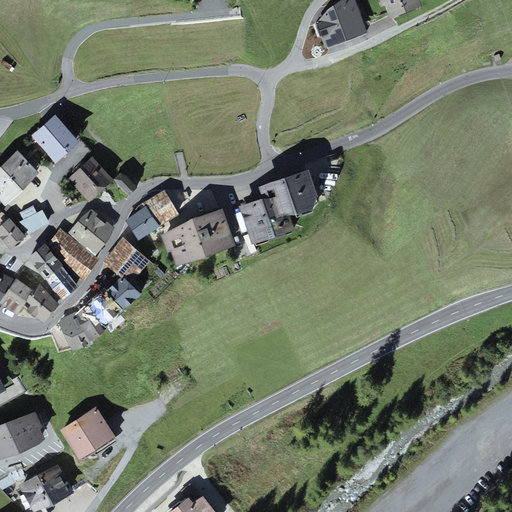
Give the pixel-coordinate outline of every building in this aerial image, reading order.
[(381,0),(382,1),(384,0),(385,0),(392,15),(422,2),(421,0),(381,0)] [(56,112),(33,131),(56,158),(78,138),(56,112)] [(44,170),(22,146),(0,166),(0,191),(10,202),(44,170)] [(110,177),(91,156),(71,174),(90,195),(110,177)] [(264,196),(243,202),(254,239),(299,225),(295,211),(320,204),(309,169),(260,184),(264,196)] [(124,171),(116,179),(128,191),(136,183),(124,171)] [(164,191),(147,204),(160,222),(177,209),(164,191)] [(160,222),(147,204),(126,219),(139,237),(160,222)] [(48,219),(42,207),(20,219),(27,230),(48,219)] [(112,226),(90,209),(71,232),(96,252),(107,237),(112,226)] [(177,262),(232,243),(221,210),(193,219),(163,235),(168,249),(172,247),(177,262)] [(25,232),(10,216),(0,224),(0,234),(10,246),(25,232)] [(98,260),(61,229),(50,242),(60,258),(84,278),(98,260)] [(155,260),(130,237),(113,256),(138,278),(155,260)] [(45,244),(30,256),(63,295),(78,283),(45,244)] [(125,305),(139,290),(121,274),(107,289),(125,305)] [(31,288),(16,276),(0,297),(16,308),(31,288)] [(32,301),(28,305),(44,319),(59,301),(38,282),(26,296),(32,301)] [(125,305),(107,289),(94,301),(107,322),(125,305)] [(109,326),(107,322),(94,301),(76,312),(91,337),(109,326)] [(91,337),(76,312),(59,320),(70,344),(91,337)] [(0,386),(9,382),(0,366),(0,386)] [(94,405),(62,428),(82,456),(114,434),(94,405)] [(34,408),(0,422),(0,457),(46,438),(34,408)] [(59,463),(20,482),(34,511),(73,492),(59,463)] [(190,494),(165,511),(217,511),(203,493),(194,499),(190,494)]
